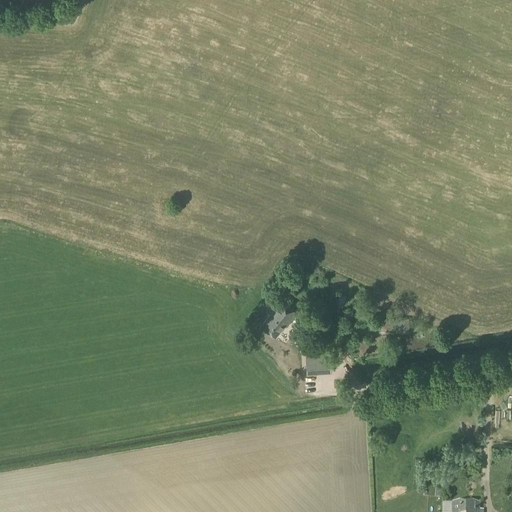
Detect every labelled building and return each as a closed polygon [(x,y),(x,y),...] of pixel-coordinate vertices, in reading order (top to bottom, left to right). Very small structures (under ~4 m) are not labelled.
[(295,313),(277,298),(267,312),(268,314),(259,325),(274,337),(279,331),(286,336),(290,331),(285,326),(295,313)] [(393,337),(393,334),(409,333),(408,318),(340,323),(341,337),(346,337),(346,340),(351,339),(351,337),(387,334),(387,338),(393,337)] [(330,356),(312,358),(313,375),(331,373),(330,356)] [(478,389),(476,379),(466,381),(468,390),(478,389)] [(448,489),(435,488),(435,498),(448,499),(448,489)]
